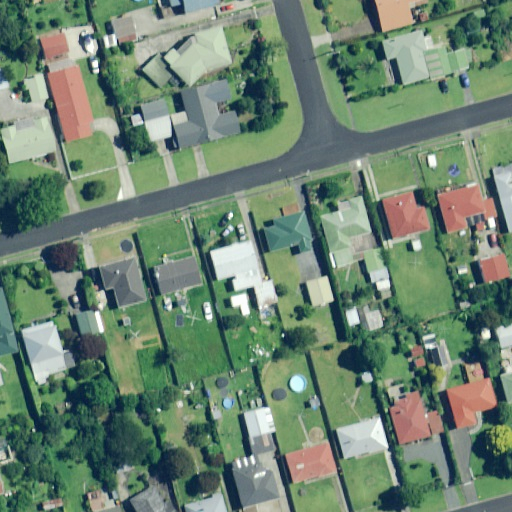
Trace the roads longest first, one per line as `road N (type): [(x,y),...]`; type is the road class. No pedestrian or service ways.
road 1 (residential): [(0,244),(326,154)]
road 2 (residential): [(326,154),(511,97)]
road 3 (residential): [(284,0),(326,154)]
